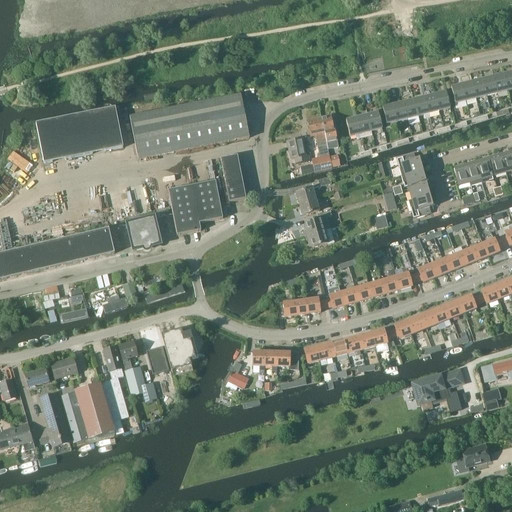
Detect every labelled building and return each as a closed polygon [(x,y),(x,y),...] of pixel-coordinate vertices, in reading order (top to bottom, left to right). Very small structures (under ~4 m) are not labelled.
[(508,91),(504,74),(493,77),(497,94),(508,91)] [(497,94),(493,77),(483,80),(487,96),(497,94)] [(487,96),(483,80),(472,82),(476,99),(487,96)] [(476,99),(472,82),(462,85),(466,102),(476,99)] [(466,102),(462,85),(451,88),(455,104),(466,102)] [(436,95),(440,112),(451,109),(446,92),(436,95)] [(250,138),(241,95),(130,118),(139,160),(250,138)] [(440,112),(436,95),(425,98),(429,114),(440,112)] [(429,114),(425,98),(414,100),(419,117),(429,114)] [(419,117),(414,100),(404,103),(408,120),(419,117)] [(408,120),(404,103),(393,106),(397,122),(408,120)] [(397,122),(393,106),(383,108),(387,125),(397,122)] [(124,148),(118,119),(116,108),(36,124),(44,164),(124,148)] [(368,115),(372,132),(383,129),(378,113),(368,115)] [(372,132),(368,115),(357,118),(361,135),(372,132)] [(331,116),(321,118),(327,143),(328,150),(338,148),(335,134),(338,134),(336,123),(332,124),(331,116)] [(312,120),(308,121),(309,126),(311,137),(316,136),(318,148),(321,159),(330,157),(328,150),(327,143),(321,118),(312,120)] [(361,135),(357,118),(346,121),(350,138),(361,135)] [(296,164),(310,161),(309,156),(306,157),(302,139),(288,142),(291,160),(295,159),(296,164)] [(506,173),(511,171),(511,152),(511,153),(508,155),(507,154),(501,156),(506,173)] [(402,176),(423,170),(421,165),(423,164),(422,159),(416,160),(414,154),(397,159),(402,176)] [(177,236),(187,234),(201,231),(200,224),(223,219),(220,205),(247,199),(238,156),(221,159),(225,180),(168,191),(177,236)] [(331,158),(333,168),(341,166),(339,156),(331,158)] [(506,173),(501,156),(495,157),(495,158),(493,159),(493,158),(490,159),(495,176),(506,173),(507,176),(506,173)] [(313,161),(315,172),(333,169),(330,157),(321,159),(313,161)] [(483,161),(476,163),(482,183),(493,180),(488,159),(485,160),(485,161),(483,162),(483,161)] [(382,178),(388,177),(384,162),(378,164),(382,178)] [(466,166),(465,166),(471,186),(482,183),(476,163),(470,164),(470,165),(466,167),(466,166)] [(314,173),(312,165),(300,168),(302,175),(314,173)] [(471,186),(465,166),(465,167),(461,168),(461,167),(454,169),(459,186),(470,183),(471,186)] [(423,170),(402,176),(405,188),(428,181),(427,175),(424,176),(423,170)] [(330,177),(318,181),(320,187),(332,184),(330,177)] [(413,200),(430,195),(428,190),(431,189),(429,183),(409,189),(412,200),(413,200)] [(313,188),(296,193),(300,206),(316,201),(319,200),(317,195),(315,196),(313,188)] [(335,194),(337,201),(344,199),(342,192),(335,194)] [(383,197),(388,211),(398,208),(393,193),(383,197)] [(413,200),(412,200),(409,201),(414,218),(431,213),(430,208),(435,206),(434,200),(431,201),(430,195),(413,200)] [(463,199),(464,205),(476,202),(474,195),(463,199)] [(316,201),(300,206),(303,217),(319,212),(317,205),(320,204),(319,200),(316,201)] [(321,219),(305,223),(309,237),(325,232),(331,230),(328,218),(333,217),(331,211),(320,214),(321,219)] [(387,215),(375,219),(378,230),(391,227),(387,215)] [(134,250),(160,244),(154,219),(128,225),(134,250)] [(89,234),(95,259),(115,254),(109,229),(89,234)] [(325,232),(309,237),(312,249),(329,244),(334,242),(331,230),(325,232)] [(500,240),(502,248),(509,245),(510,247),(511,246),(511,230),(505,234),(506,238),(500,240)] [(70,238),(75,263),(95,259),(89,234),(70,238)] [(50,243),(56,268),(75,263),(70,238),(50,243)] [(502,248),(500,240),(495,242),(494,240),(483,244),(488,258),(500,253),(498,249),(502,248)] [(31,247),(36,272),(56,268),(50,243),(31,247)] [(473,264),(477,262),(488,258),(483,244),(477,247),(476,244),(471,247),(471,249),(467,251),(473,264)] [(11,252),(17,277),(36,272),(31,247),(11,252)] [(473,264),(467,251),(456,255),(462,268),(473,264)] [(0,280),(17,277),(11,252),(0,254),(0,280)] [(441,261),(446,274),(462,268),(456,255),(441,261)] [(446,274),(441,261),(429,266),(435,279),(446,274)] [(417,283),(421,281),(422,281),(423,284),(435,279),(429,266),(418,270),(419,274),(414,275),(417,283)] [(417,283),(414,275),(409,277),(408,274),(396,277),(400,291),(412,288),(411,285),(417,283)] [(380,282),(384,296),(400,291),(396,277),(380,282)] [(291,281),(292,287),(300,284),(299,279),(291,281)] [(292,287),(291,281),(283,284),(284,289),(292,287)] [(384,296),(380,282),(368,285),(372,299),(384,296)] [(493,287),(498,301),(510,296),(504,283),(493,287)] [(142,298),(145,307),(183,293),(180,284),(142,298)] [(353,290),(357,304),(372,299),(368,285),(353,290)] [(477,297),(480,305),(486,302),(487,305),(498,301),(493,287),(482,292),(483,295),(477,297)] [(357,304),(353,290),(341,293),(345,307),(357,304)] [(324,301),(326,309),(333,308),(333,311),(345,307),(341,293),(329,297),(330,300),(324,301)] [(480,305),(477,297),(472,299),(471,296),(459,301),(465,314),(476,310),(475,307),(480,305)] [(102,307),(104,315),(133,307),(131,299),(102,307)] [(324,301),(319,302),(318,299),(306,301),(308,315),(320,313),(320,311),(326,309),(324,301)] [(308,315),(306,301),(295,302),(297,317),(308,315)] [(447,314),(450,320),(465,314),(459,301),(448,306),(451,312),(447,314)] [(297,317),(295,302),(283,304),(285,318),(297,317)] [(444,307),(433,312),(438,325),(443,323),(444,327),(450,324),(449,321),(450,320),(447,314),(444,307)] [(52,315),(54,324),(79,320),(77,311),(52,315)] [(420,324),(423,331),(438,325),(433,312),(421,316),(424,323),(420,324)] [(424,323),(421,316),(406,322),(411,336),(423,331),(420,324),(424,323)] [(390,331),(393,339),(399,337),(400,340),(411,336),(406,322),(394,327),(395,329),(390,331)] [(190,361),(196,359),(191,340),(190,334),(183,336),(182,330),(161,335),(171,372),(192,366),(190,361)] [(393,339),(390,331),(385,334),(384,330),(372,333),(375,347),(387,344),(386,341),(393,339)] [(357,344),(360,352),(375,347),(372,333),(360,337),(361,343),(357,344)] [(361,343),(360,337),(344,341),(348,355),(353,353),(353,356),(358,355),(357,352),(360,352),(357,344),(361,343)] [(334,350),(330,351),(332,359),(348,355),(344,341),(332,344),(334,350)] [(119,347),(126,372),(133,371),(130,359),(138,357),(134,343),(119,347)] [(328,345),(317,348),(320,362),(326,361),(327,366),(333,364),(331,359),(332,359),(330,351),(328,345)] [(124,378),(122,369),(116,348),(104,351),(112,381),(102,384),(113,423),(129,418),(118,379),(124,378)] [(162,348),(146,353),(153,376),(169,372),(162,348)] [(320,362),(317,348),(305,351),(308,365),(320,362)] [(265,367),(266,353),(254,352),(253,366),(260,367),(259,374),(265,374),(265,367)] [(277,367),(278,353),(266,353),(265,367),(272,367),(272,373),(277,373),(277,367)] [(278,353),(277,367),(289,368),(289,371),(298,371),(299,354),(278,353)] [(55,380),(77,374),(73,359),(51,365),(55,380)] [(493,367),(482,369),(485,382),(496,380),(495,376),(509,373),(510,381),(511,380),(511,362),(511,361),(492,366),(493,367)] [(250,379),(238,374),(242,366),(238,364),(226,388),(235,392),(237,387),(244,391),(250,379)] [(126,372),(125,373),(132,397),(143,394),(146,403),(158,400),(153,384),(146,386),(141,368),(133,371),(126,372)] [(29,389),(49,383),(46,370),(25,376),(29,389)] [(459,373),(414,386),(420,404),(433,400),(434,403),(450,399),(447,388),(462,384),(459,373)] [(0,386),(4,402),(17,398),(12,381),(0,384),(0,386)] [(59,392),(60,397),(74,444),(114,432),(101,386),(74,393),(73,388),(59,392)] [(500,399),(498,390),(482,394),(484,403),(485,403),(495,400),(500,399)] [(54,448),(69,444),(56,396),(40,400),(54,448)] [(495,400),(485,403),(487,411),(498,408),(495,400)] [(481,406),(470,408),(471,414),(482,412),(481,406)] [(23,428),(16,431),(15,431),(19,445),(23,444),(25,452),(35,449),(28,425),(22,426),(23,428)] [(0,446),(1,450),(19,445),(15,431),(16,431),(15,428),(2,432),(3,434),(0,434),(0,446)] [(464,459),(456,461),(459,475),(469,472),(468,469),(491,463),(486,444),(462,451),(464,459)] [(462,490),(428,499),(431,508),(464,499),(462,490)] [(392,511),(395,511),(410,508),(409,502),(391,507),(392,511)]
